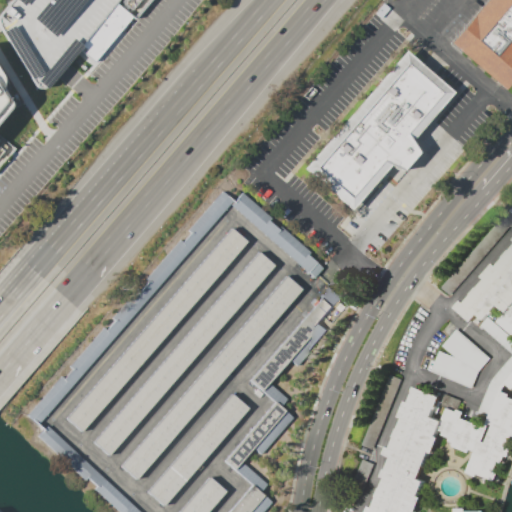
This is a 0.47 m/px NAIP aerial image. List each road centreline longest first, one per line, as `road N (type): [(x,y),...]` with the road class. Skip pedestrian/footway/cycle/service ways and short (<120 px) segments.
road 1 (secondary): [(511,126),(376,298),(323,408),(298,511)]
road 2 (motorway): [(64,297),(322,0)]
road 3 (secondary): [(315,511),(333,435),(370,344),(408,281),(483,192)]
road 4 (motorway): [(274,0),(37,273)]
